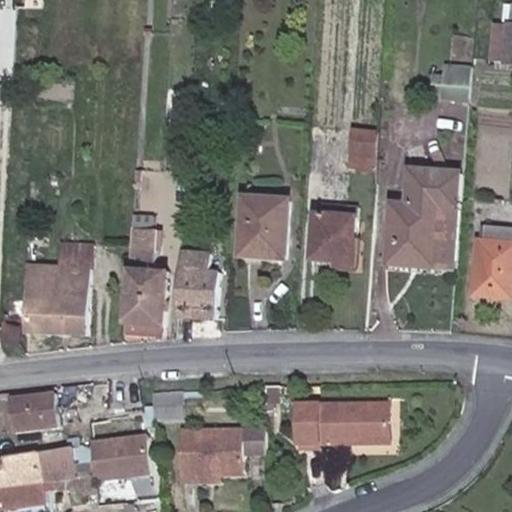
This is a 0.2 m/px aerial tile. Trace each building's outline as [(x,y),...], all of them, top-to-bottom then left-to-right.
[(511,65),(511,7),(510,7),(508,26),(494,26),(491,64),(511,65)] [(468,104),(470,72),(443,69),(442,80),(430,79),(429,98),(441,98),(440,103),(468,104)] [(350,182),(377,183),(379,136),(353,135),(350,182)] [(379,136),(377,183),(387,183),(389,137),(379,136)] [(461,214),(463,180),(413,177),(411,212),(395,211),(391,268),(458,274),(463,214),(461,214)] [(243,261),(284,264),(288,207),(247,204),(243,261)] [(336,260),(356,261),(359,211),(319,209),(317,265),(336,266),(336,260)] [(62,247),(94,248),(94,232),(63,230),(62,247)] [(511,302),(511,233),(491,231),(489,247),(483,246),(479,300),(511,302)] [(132,233),(131,256),(158,257),(159,233),(132,233)] [(59,308),(90,310),(94,248),(62,247),(60,271),(59,308)] [(131,256),(129,303),(168,305),(169,276),(157,275),(158,257),(131,256)] [(182,256),(179,321),(219,324),(221,279),(208,278),(209,258),(182,256)] [(31,270),(29,335),(88,337),(90,310),(59,308),(60,271),(31,270)] [(23,303),(2,303),(3,347),(22,347),(23,303)] [(129,303),(127,336),(163,338),(163,328),(167,328),(168,305),(129,303)] [(280,405),(280,388),(264,389),(264,405),(273,405),(280,405)] [(153,395),(156,424),(186,423),(185,393),(153,395)] [(60,399),(14,404),(17,437),(64,433),(60,399)] [(272,414),(273,405),(264,405),(265,415),(272,414)] [(297,448),(319,448),(387,448),(388,408),(298,407),(297,448)] [(243,455),(265,454),(265,431),(180,434),(181,485),(200,485),(199,476),(222,476),(243,475),(243,455)] [(97,438),(101,481),(158,475),(153,432),(97,438)] [(53,500),(49,480),(75,474),(98,470),(93,443),(0,461),(0,488),(2,488),(6,509),(53,500)] [(319,456),(319,448),(297,448),(297,456),(319,456)] [(96,489),(98,470),(75,474),(73,485),(96,489)] [(222,484),(222,476),(199,476),(200,485),(222,484)]
